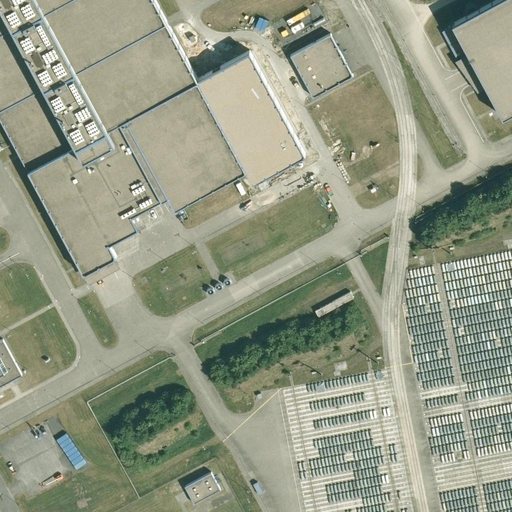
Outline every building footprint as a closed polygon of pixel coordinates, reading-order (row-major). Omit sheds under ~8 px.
[(199,78),(157,0),(0,0),(0,114),(85,272),(117,255),(110,242),(111,242),(107,235),(128,223),(132,230),(247,168),(199,78)] [(511,0),(489,0),(447,23),(499,117),(511,109),(511,0)] [(331,32),(291,54),(314,96),(354,74),(331,32)] [(351,291),(316,309),(319,315),(354,296),(351,291)] [(0,385),(21,374),(3,339),(0,340),(0,385)] [(211,471),(184,486),(194,503),(221,489),(211,471)]
